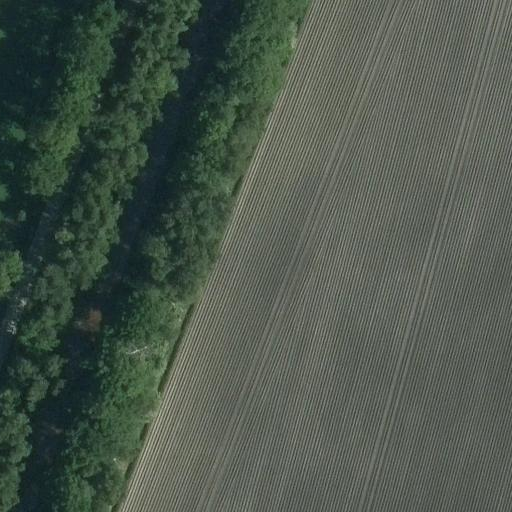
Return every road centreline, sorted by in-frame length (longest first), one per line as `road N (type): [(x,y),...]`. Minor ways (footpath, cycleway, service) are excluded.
road 1 (track): [(42,511),(234,0)]
road 2 (tertiary): [(0,343),(129,0)]
